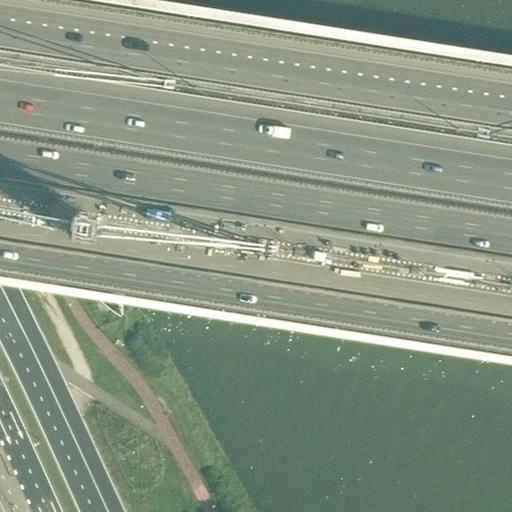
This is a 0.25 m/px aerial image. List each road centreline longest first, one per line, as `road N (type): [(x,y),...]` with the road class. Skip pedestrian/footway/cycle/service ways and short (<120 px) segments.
road 1 (motorway): [(511,180),(0,99)]
road 2 (motorway): [(0,160),(511,240)]
road 3 (motorway): [(0,228),(511,308)]
road 4 (motorway): [(511,111),(0,31)]
road 5 (secondary): [(93,511),(0,316)]
